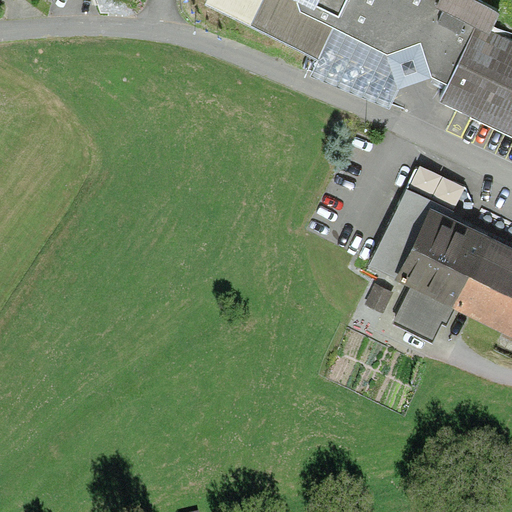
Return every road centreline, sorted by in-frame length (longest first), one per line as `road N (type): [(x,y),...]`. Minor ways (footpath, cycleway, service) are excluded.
road 1 (unclassified): [(155,32),(270,69),(511,178)]
road 2 (track): [(0,66),(71,123),(85,154),(0,295)]
road 3 (unclassified): [(0,33),(155,32)]
